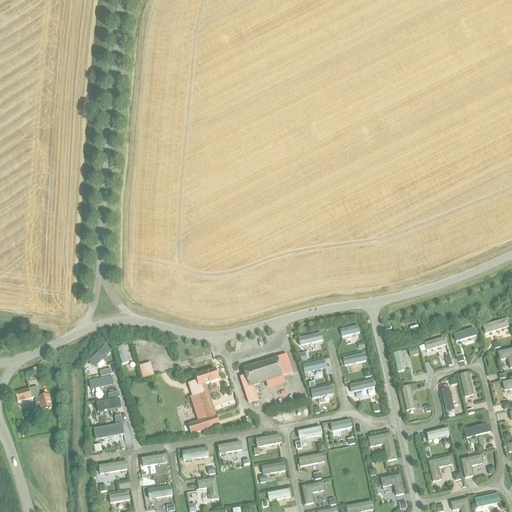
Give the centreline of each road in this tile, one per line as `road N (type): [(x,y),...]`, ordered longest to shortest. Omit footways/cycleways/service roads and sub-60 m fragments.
road 1 (unclassified): [(133,320),(231,337),(426,292),(511,257)]
road 2 (unclassified): [(100,274),(122,0)]
